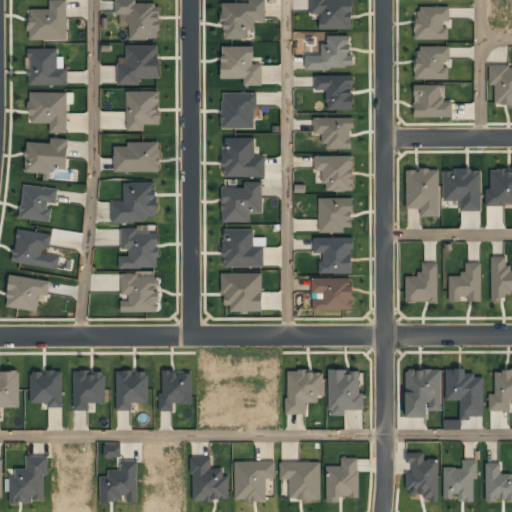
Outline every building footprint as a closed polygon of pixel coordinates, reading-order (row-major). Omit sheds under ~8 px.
[(67,39),(66,0),(49,0),(50,9),(29,9),(30,40),(67,39)] [(114,0),(115,14),(129,14),(129,39),(158,39),(158,3),(137,3),(136,0),(114,0)] [(265,0),(249,0),(249,3),(222,3),(223,39),(247,39),(247,31),(255,30),(254,21),(266,21),(265,0)] [(320,29),(352,30),(352,0),(310,0),(310,14),(320,14),(320,29)] [(448,39),(448,25),(450,24),(449,6),(415,7),(416,40),(448,39)] [(350,36),(327,36),(327,44),(321,44),(321,56),(305,55),(305,68),(354,69),(354,56),(349,56),(350,36)] [(117,85),(140,85),(140,78),(159,78),(159,45),(126,46),(126,58),(117,58),(117,85)] [(261,86),(261,64),(253,64),(253,46),(221,47),(221,79),(244,79),(244,86),(261,86)] [(449,46),(415,47),(416,80),(448,79),(448,64),(450,64),(449,46)] [(57,48),(27,49),(28,86),(67,85),(67,68),(57,69),(57,48)] [(511,66),(489,66),(489,85),(494,85),(494,106),(511,105),(511,66)] [(326,110),(353,110),(352,75),(314,76),(315,91),(326,90),(326,110)] [(452,99),(439,100),(439,85),(414,85),(415,118),(452,117),(452,99)] [(126,131),(144,130),(144,125),(159,125),(158,90),(126,91),(126,131)] [(67,133),(67,93),(29,92),(29,124),(49,124),(49,133),(67,133)] [(221,129),(255,129),(255,93),(221,93),(221,129)] [(351,117),(313,118),(313,134),(324,134),(324,150),(352,149),(351,117)] [(265,177),(265,156),(255,156),(255,138),(223,137),(222,177),(265,177)] [(50,174),(50,169),(67,170),(68,139),(50,138),(49,143),(26,142),(25,173),(50,174)] [(159,142),(127,142),(127,146),(113,147),(114,172),(159,171),(159,142)] [(353,156),(315,156),(314,171),(324,171),(324,191),(353,192),(353,156)] [(486,206),(511,205),(511,168),(489,169),(490,189),(485,189),(486,206)] [(439,216),(439,169),(406,170),(406,209),(420,209),(420,217),(439,216)] [(442,170),(443,201),(460,201),(460,212),(481,211),(480,170),(442,170)] [(250,223),(251,213),(262,213),(262,182),(243,181),(243,188),(222,188),(221,222),(250,223)] [(111,223),(146,222),(146,215),(156,215),(156,182),(123,183),(124,201),(110,201),(111,223)] [(58,188),(23,185),(19,219),(49,222),(51,203),(56,204),(58,188)] [(343,233),(343,227),(352,228),(352,198),(319,198),(318,232),(343,233)] [(119,269),(158,268),(157,226),(121,227),(121,250),(129,250),(129,257),(118,257),(119,269)] [(52,235),(18,229),(12,261),(57,270),(59,257),(48,255),(52,235)] [(253,230),(222,230),(223,267),(264,267),(264,246),(254,246),(253,230)] [(320,273),(352,273),(352,237),(313,238),(313,253),(320,253),(320,273)] [(511,270),(508,271),(508,257),(491,256),(490,301),(505,301),(505,292),(511,292),(511,270)] [(438,302),(437,263),(420,263),(420,276),(405,276),(406,303),(438,302)] [(481,263),(465,263),(466,274),(448,274),(449,302),(481,301),(481,263)] [(121,312),(157,312),(157,272),(121,273),(121,298),(121,312)] [(262,273),(221,273),(221,295),(224,295),(225,305),(230,305),(230,312),(262,312),(262,273)] [(6,307),(37,312),(39,294),(48,295),(50,281),(10,275),(6,307)] [(313,279),(314,299),(312,299),(313,311),(352,310),(352,278),(313,279)] [(446,369),(445,400),(460,401),(459,420),(471,421),(471,417),(483,417),(484,375),(465,375),(465,369),(446,369)] [(287,415),(307,414),(307,403),(318,403),(318,395),(324,395),(323,372),(306,373),(306,370),(286,371),(287,415)] [(363,410),(364,394),(360,394),(360,370),(329,370),(328,415),(345,415),(345,410),(363,410)] [(441,411),(441,370),(405,370),(406,418),(427,418),(427,411),(441,411)] [(489,411),(511,410),(511,370),(494,371),(494,394),(489,394),(489,411)] [(19,408),(19,371),(0,371),(0,418),(1,418),(1,408),(19,408)] [(62,408),(62,371),(30,371),(30,403),(46,404),(46,408),(62,408)] [(74,411),(89,410),(88,403),(105,403),(104,371),(73,371),(74,411)] [(116,371),(116,410),(131,410),(131,403),(148,403),(148,371),(116,371)] [(192,372),(162,372),(162,393),(158,393),(158,411),(173,411),(173,404),(192,404),(192,372)] [(121,444),(104,444),(104,457),(121,457),(121,444)] [(438,459),(424,459),(424,453),(405,453),(405,462),(412,462),(412,473),(407,473),(407,495),(423,495),(423,500),(439,500),(438,459)] [(10,502),(44,502),(44,474),(48,474),(47,457),(26,457),(26,469),(15,469),(15,477),(10,477),(10,502)] [(191,501),(228,501),(228,477),(223,477),(223,469),(211,469),(210,457),(191,457),(191,501)] [(326,466),(327,503),(341,502),(341,498),(359,498),(358,458),(341,458),(341,466),(326,466)] [(443,497),(459,497),(458,501),(474,501),(474,478),(477,479),(477,461),(462,460),(462,468),(444,467),(443,497)] [(137,461),(121,461),(121,470),(107,470),(107,476),(100,476),(100,502),(125,502),(138,502),(137,461)] [(266,501),(266,479),(274,479),(275,462),(235,461),(234,501),(266,501)] [(280,462),(280,479),(289,479),(289,500),(320,501),(321,462),(280,462)] [(486,502),(511,501),(511,474),(500,474),(500,463),(485,464),(486,502)]
